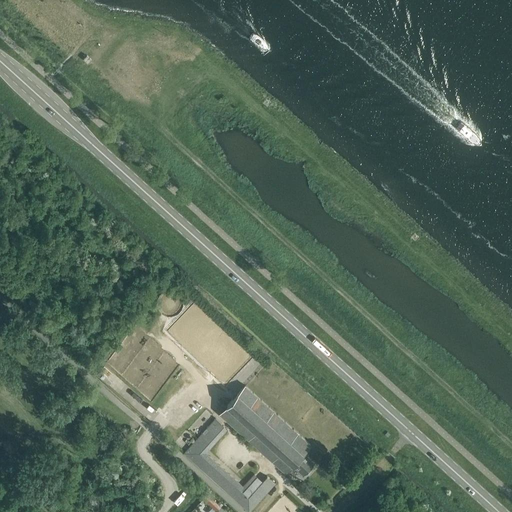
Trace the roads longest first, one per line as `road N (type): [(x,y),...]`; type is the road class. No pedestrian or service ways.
road 1 (track): [(511,445),(169,136),(154,105),(183,65),(216,70),(511,336)]
road 2 (primary): [(498,511),(0,61)]
